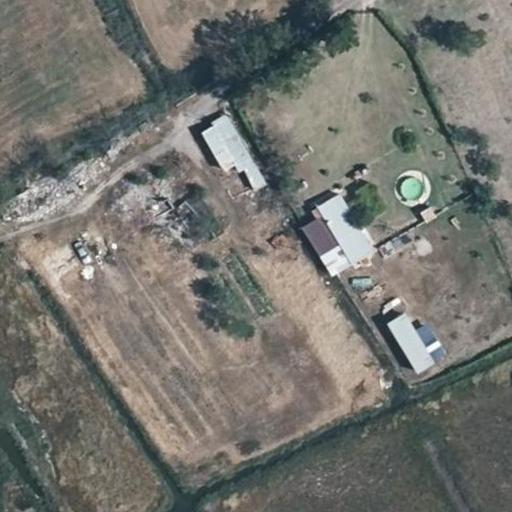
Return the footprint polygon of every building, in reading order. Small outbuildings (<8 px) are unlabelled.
[(231,114),(202,128),(226,177),(244,168),(254,189),(266,184),(231,114)] [(110,191),(131,234),(161,219),(181,261),(206,249),(164,165),(110,191)] [(47,173),(0,206),(0,215),(4,221),(30,202),(35,210),(76,180),(67,168),(51,179),(47,173)] [(421,199),(423,179),(403,177),(401,197),(421,199)] [(344,194),(323,207),(358,264),(379,251),(344,194)] [(411,315),(395,323),(423,369),(439,359),(411,315)]
